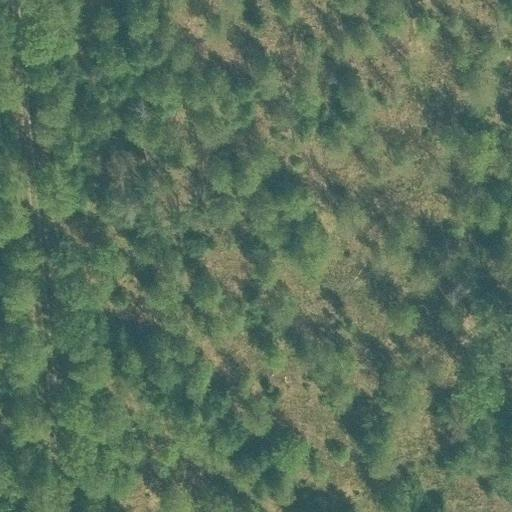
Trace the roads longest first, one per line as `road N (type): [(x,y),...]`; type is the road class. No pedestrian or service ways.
road 1 (track): [(68,511),(20,0)]
road 2 (track): [(282,511),(175,421),(47,330)]
